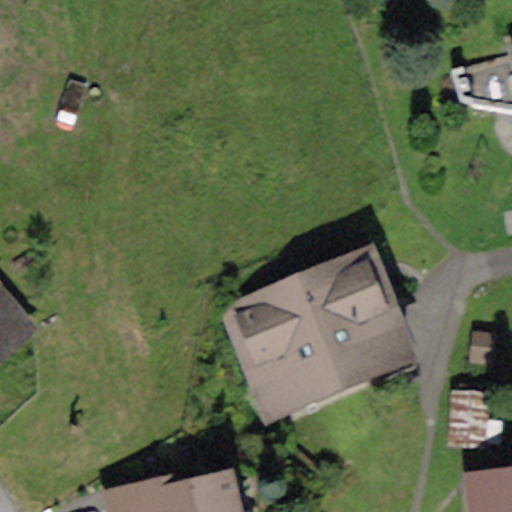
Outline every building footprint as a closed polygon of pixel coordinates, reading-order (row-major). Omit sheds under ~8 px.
[(511,103),(511,30),(497,35),(439,52),(449,84),(506,92),(510,104),(511,103)] [(240,307),(269,381),(381,337),(351,262),(240,307)] [(0,282),(0,326),(22,308),(0,282)] [(511,511),(511,462),(468,468),(472,511),(511,511)] [(110,490),(114,511),(245,511),(242,499),(227,502),(219,466),(165,478),(163,468),(143,473),(145,482),(110,490)]
